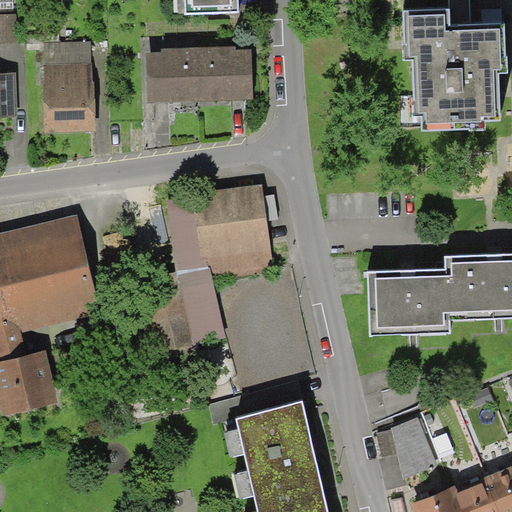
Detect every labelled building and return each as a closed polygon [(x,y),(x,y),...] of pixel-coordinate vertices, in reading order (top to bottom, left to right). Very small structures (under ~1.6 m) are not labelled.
[(238,0),(180,0),(181,13),(239,11),(238,0)] [(16,14),(0,14),(0,42),(17,42),(16,14)] [(432,20),(393,21),(394,60),(401,59),(403,124),(449,123),(484,122),(483,78),(496,78),(495,31),(433,32),(432,20)] [(197,47),(200,101),(255,100),(253,45),(197,47)] [(141,50),(144,104),(200,101),(197,47),(141,50)] [(44,56),(43,131),(89,132),(90,57),(44,56)] [(7,79),(0,79),(0,120),(9,120),(7,79)] [(261,183),(166,200),(178,272),(211,266),(213,276),(275,265),(261,183)] [(77,215),(0,233),(0,407),(2,416),(55,404),(42,350),(28,353),(23,333),(101,314),(77,215)] [(511,258),(453,261),(453,274),(452,316),(511,314),(511,258)] [(139,278),(152,352),(224,340),(213,276),(211,266),(178,272),(139,278)] [(453,274),(367,276),(368,331),(452,330),(452,316),(453,274)] [(493,400),(488,388),(469,395),(475,408),(493,400)] [(300,403),(236,418),(256,503),(321,488),(300,403)] [(511,511),(511,468),(489,478),(500,511),(511,511)] [(500,511),(489,478),(454,495),(460,511),(500,511)] [(451,487),(413,504),(416,511),(460,511),(454,495),(451,487)] [(326,511),(321,488),(256,503),(258,511),(326,511)]
